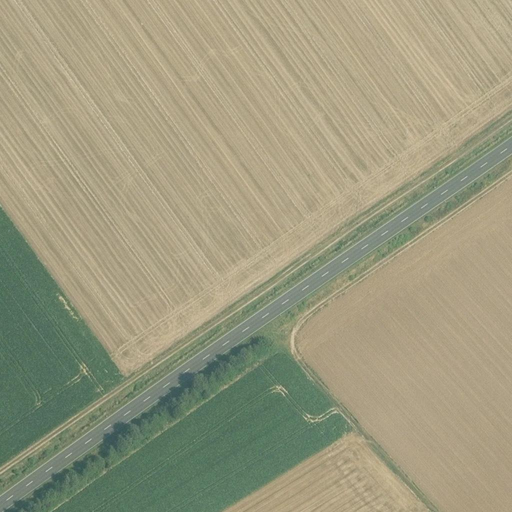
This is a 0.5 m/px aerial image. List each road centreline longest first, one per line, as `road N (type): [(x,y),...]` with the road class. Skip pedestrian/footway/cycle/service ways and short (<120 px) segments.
road 1 (track): [(0,485),(511,131)]
road 2 (primary): [(511,159),(9,511)]
road 3 (track): [(511,187),(300,337),(301,369),(430,511)]
road 4 (track): [(259,307),(36,0)]
